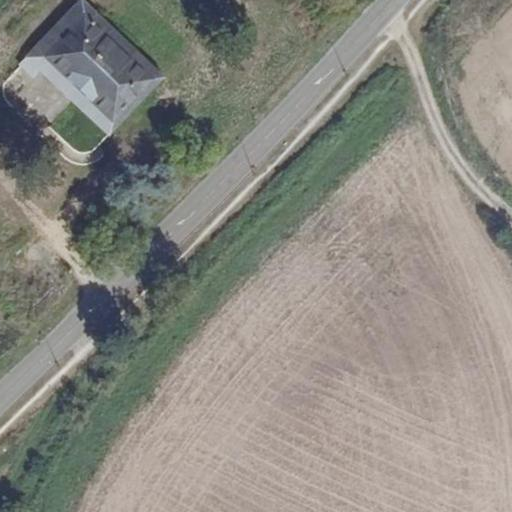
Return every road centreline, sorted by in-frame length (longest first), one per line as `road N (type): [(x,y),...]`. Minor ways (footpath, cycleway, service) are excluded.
road 1 (tertiary): [(0,402),(400,0)]
road 2 (track): [(511,235),(474,187),(418,69),(398,2)]
